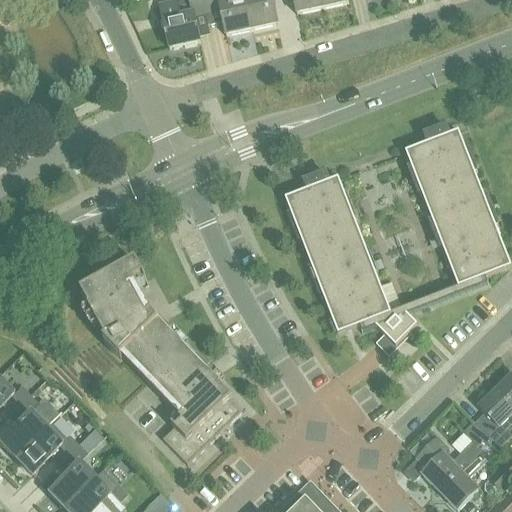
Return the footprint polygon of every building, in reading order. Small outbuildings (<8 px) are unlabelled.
[(205,9),(202,0),(188,0),(189,2),(178,4),(178,1),(159,5),(170,52),(200,44),(194,19),(206,17),(205,9)] [(202,0),(205,9),(220,6),(227,39),(253,33),(245,0),(202,0)] [(245,0),(253,33),(279,27),(272,0),(245,0)] [(323,11),(320,0),(293,0),(298,16),(323,11)] [(320,0),(323,11),(350,5),(348,0),(320,0)] [(415,183),(473,161),(468,148),(466,149),(460,134),(451,137),(447,128),(426,137),(429,146),(406,155),(412,170),(410,170),(415,183)] [(473,161),(415,183),(420,196),(422,195),(428,209),(481,189),(476,174),(478,173),(473,161)] [(294,229),(353,207),(348,195),(345,196),(339,181),(330,184),(327,175),(305,184),(309,193),(286,201),(292,216),(290,217),(294,229)] [(486,203),(481,189),(428,209),(433,223),(431,224),(436,237),(494,214),(489,202),(486,203)] [(353,207),(294,229),(299,243),(302,242),(307,256),(361,235),(355,221),(358,220),(353,207)] [(499,227),(494,214),(436,237),(441,250),(443,249),(448,262),(502,242),(496,228),(499,227)] [(361,235),(307,256),(313,270),(310,271),(315,283),(373,260),(369,248),(366,249),(361,235)] [(392,315),(382,289),(328,309),(339,337),(361,329),(363,335),(377,330),(396,349),(385,360),(385,361),(418,328),(408,318),(489,287),(486,280),(511,270),(511,268),(502,242),(448,262),(459,289),(392,315)] [(379,274),(373,260),(315,283),(320,296),(323,296),(328,309),(382,289),(376,275),(379,274)] [(233,400),(160,325),(161,323),(160,322),(158,324),(153,317),(156,316),(155,314),(148,318),(133,291),(148,283),(137,264),(82,295),(108,341),(104,343),(122,361),(127,357),(185,417),(173,428),(176,432),(164,443),(189,468),(242,416),(230,403),(233,400)] [(511,377),(497,393),(511,408),(511,377)] [(11,417),(30,398),(22,389),(13,398),(0,384),(0,410),(2,409),(11,417)] [(511,408),(497,393),(479,410),(488,419),(500,431),(510,420),(511,422),(511,408)] [(30,398),(11,417),(19,426),(0,444),(16,461),(46,432),(30,416),(39,407),(30,398)] [(488,419),(478,429),(490,440),(500,431),(488,419)] [(481,454),(482,455),(493,444),(474,425),(463,436),(472,445),(452,466),(444,457),(448,453),(438,442),(418,462),(428,472),(422,478),(440,496),(481,454)] [(51,426),(46,432),(16,461),(31,477),(51,459),(59,467),(79,448),(70,439),(67,442),(51,426)] [(79,448),(59,467),(67,476),(48,494),(64,511),(94,482),(78,466),(87,457),(79,448)] [(481,454),(440,496),(456,511),(459,511),(479,492),(468,481),(489,462),(482,455),(481,454)] [(502,494),(511,483),(511,462),(510,461),(490,482),(502,494)] [(109,498),(94,482),(64,511),(65,511),(122,511),(118,507),(127,498),(118,489),(109,498)] [(338,511),(311,484),(282,511),(338,511)] [(511,511),(511,497),(508,494),(496,506),(490,511),(511,511)]
